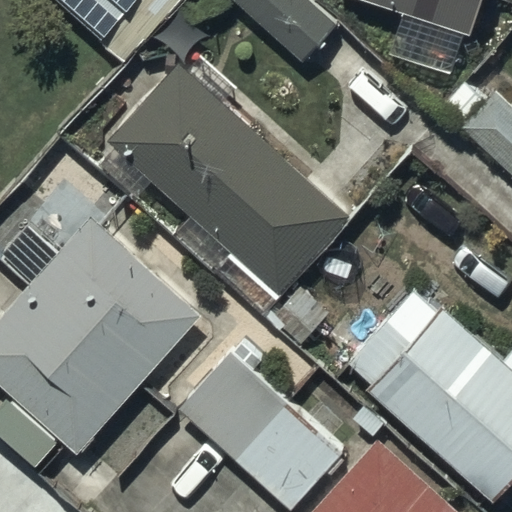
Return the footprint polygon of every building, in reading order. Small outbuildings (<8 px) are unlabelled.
[(85,0),(107,18),(122,0),(85,0)] [(251,0),(302,47),(335,11),(323,0),(251,0)] [(477,0),(421,0),(472,17),(477,0)] [(354,205),(179,52),(110,127),(122,138),(108,153),(140,183),(153,169),(192,204),(178,220),(217,256),(214,259),(229,272),(219,282),(238,300),(249,288),(264,303),(354,205)] [(488,90),(467,71),(445,96),(465,114),(463,116),(511,160),(511,95),(496,81),(488,90)] [(41,204),(21,186),(0,207),(0,246),(28,273),(0,302),(0,365),(76,438),(108,404),(116,411),(110,418),(129,437),(137,429),(144,436),(173,406),(138,373),(202,301),(64,178),(41,204)] [(438,294),(416,275),(353,348),(374,366),(370,371),(497,482),(511,464),(511,337),(506,344),(443,288),(438,294)] [(270,325),(247,305),(225,330),(234,338),(182,397),(294,495),(345,436),(247,351),(270,325)] [(479,511),(381,423),(301,511),(479,511)]
